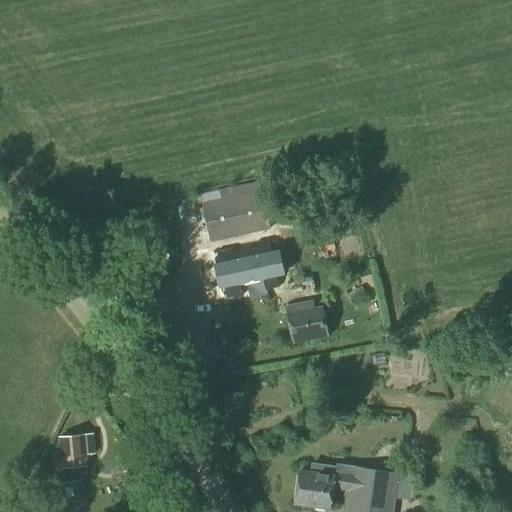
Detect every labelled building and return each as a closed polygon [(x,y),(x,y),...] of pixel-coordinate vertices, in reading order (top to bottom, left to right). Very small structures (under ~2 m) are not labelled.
[(256,192),(254,184),(200,196),(202,204),(201,204),(210,243),(271,230),(262,191),(256,192)] [(223,297),(277,284),(267,242),(213,255),(223,297)] [(353,306),(368,298),(362,287),(347,294),(353,306)] [(310,311),(309,302),(287,309),(292,340),(326,335),(321,308),(310,311)] [(95,455),(93,434),(57,438),(60,470),(87,468),(86,456),(95,455)] [(336,467),(311,464),(310,474),(299,473),(295,504),(330,509),(333,490),(347,492),(343,511),(392,511),(397,479),(398,474),(336,464),(336,467)] [(48,511),(77,511),(77,507),(85,506),(83,483),(46,486),(48,511)]
